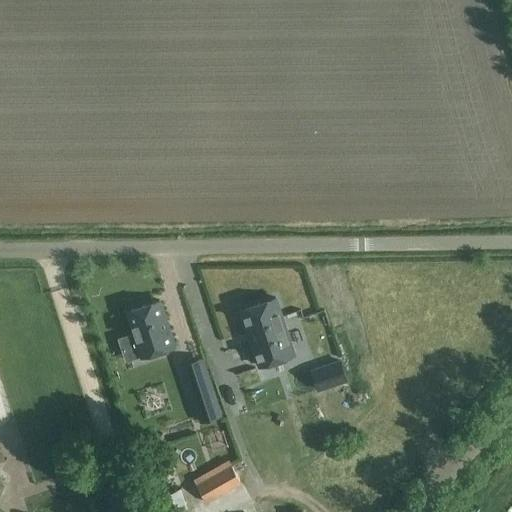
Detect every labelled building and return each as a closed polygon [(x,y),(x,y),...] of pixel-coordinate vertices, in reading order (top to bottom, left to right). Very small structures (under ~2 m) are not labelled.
[(241,309),(249,333),(251,332),(254,341),(252,342),(260,366),(294,355),(275,298),(241,309)] [(142,356),(174,346),(159,300),(127,311),(134,332),(142,356)] [(142,356),(134,332),(118,337),(126,361),(142,356)] [(188,386),(210,379),(203,356),(181,364),(188,386)] [(210,379),(188,386),(200,422),(222,415),(210,379)] [(241,482),(232,465),(196,485),(206,502),(241,482)] [(117,511),(146,511),(135,478),(109,487),(117,511)]
